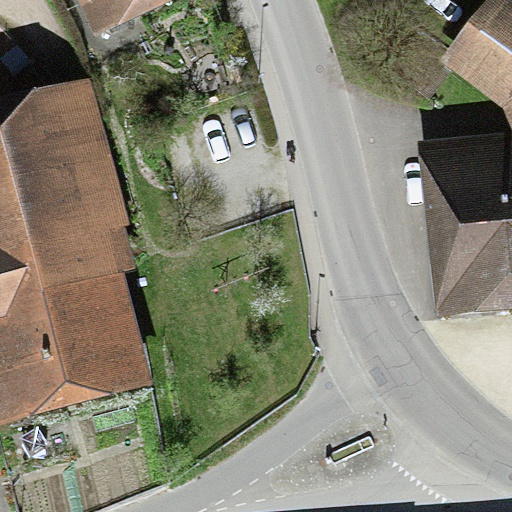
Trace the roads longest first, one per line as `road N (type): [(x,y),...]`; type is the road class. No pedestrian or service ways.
road 1 (tertiary): [(279,0),(364,279),(420,387)]
road 2 (residential): [(420,387),(347,450),(271,491),(207,511)]
